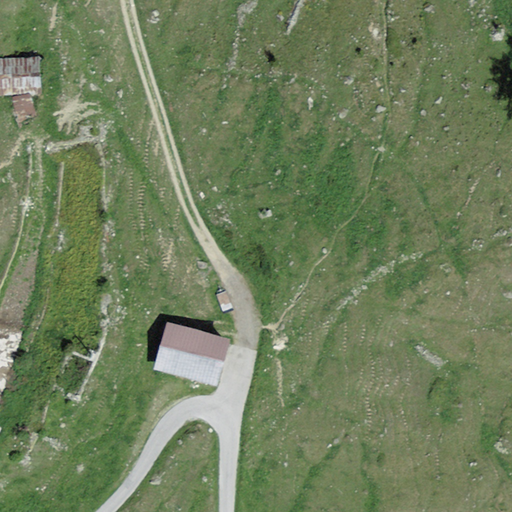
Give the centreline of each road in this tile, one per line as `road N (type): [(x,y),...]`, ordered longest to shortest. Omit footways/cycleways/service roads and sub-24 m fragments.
road 1 (track): [(248,326),(180,183),(127,0)]
road 2 (track): [(105,511),(173,419),(204,406),(229,415)]
